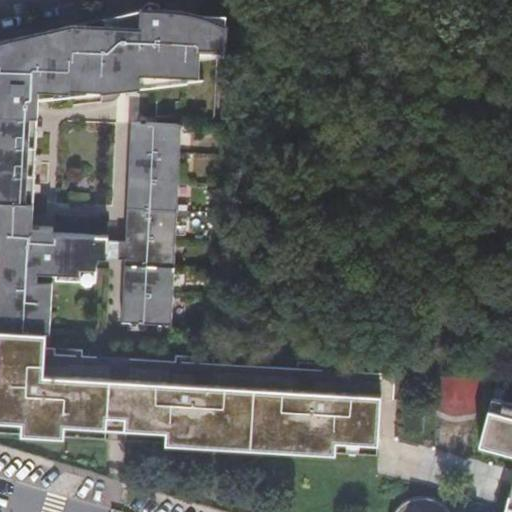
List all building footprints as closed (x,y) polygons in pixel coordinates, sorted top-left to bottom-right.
[(121,15),(0,43),(0,333),(46,337),(50,274),(93,277),(107,238),(31,234),(40,95),(120,98),(120,75),(136,76),(198,80),(199,51),(218,51),(217,23),(205,19),(192,16),(182,13),(171,12),(159,12),(157,8),(143,11),(121,15)] [(175,326),(181,129),(138,126),(130,324),(175,326)] [(382,398),(44,378),(46,337),(0,333),(0,424),(23,426),(35,427),(34,436),(22,435),(22,438),(65,440),(66,428),(108,431),(109,419),(126,420),(126,432),(167,434),(167,446),(210,449),(210,446),(198,445),(199,436),(210,437),(294,442),(306,443),(306,452),(294,452),(294,454),(337,456),(337,444),(367,446),(368,434),(380,435),(382,398)] [(449,511),(444,507),(443,506),(438,503),(433,501),(427,500),(421,500),(415,501),(410,503),(405,506),(403,507),(405,508),(403,511),(511,511),(511,407),(494,402),(491,414),(481,449),(511,457),(511,495),(511,500),(511,499),(511,511),(449,511)] [(22,435),(34,436),(35,427),(23,426),(22,435)] [(368,434),(367,446),(379,447),(380,435),(368,434)] [(210,437),(199,436),(198,445),(210,446),(210,437)] [(306,443),(294,442),(294,452),(306,452),(306,443)]
